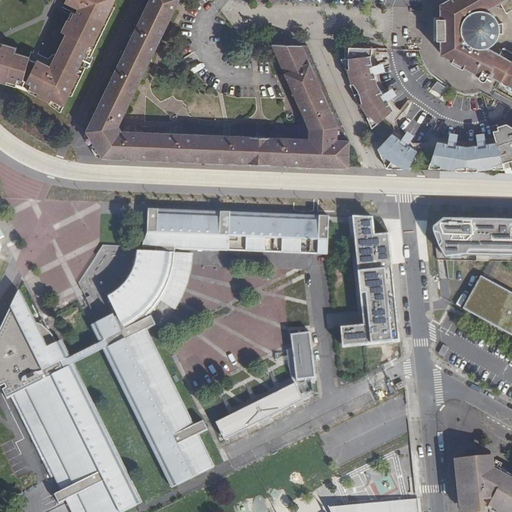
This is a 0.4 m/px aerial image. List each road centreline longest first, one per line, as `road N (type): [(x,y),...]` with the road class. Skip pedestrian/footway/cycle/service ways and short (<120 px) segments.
road 1 (residential): [(0,141),(63,168),(119,175),(405,185)]
road 2 (residential): [(405,185),(424,375)]
road 3 (residential): [(424,375),(437,511)]
